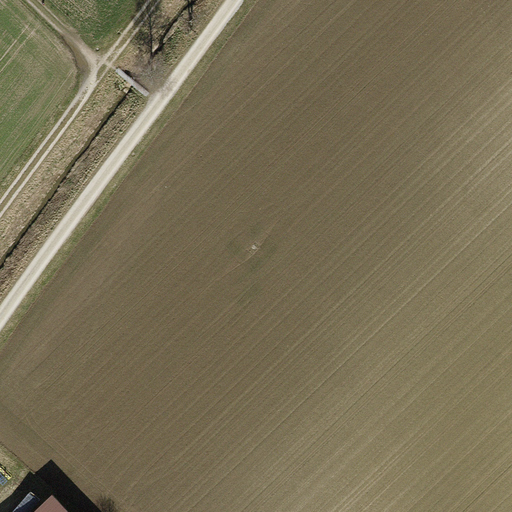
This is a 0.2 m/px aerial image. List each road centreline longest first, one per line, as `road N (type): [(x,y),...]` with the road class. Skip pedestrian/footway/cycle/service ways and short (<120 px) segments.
road 1 (track): [(0,318),(234,0)]
road 2 (track): [(0,221),(158,0)]
